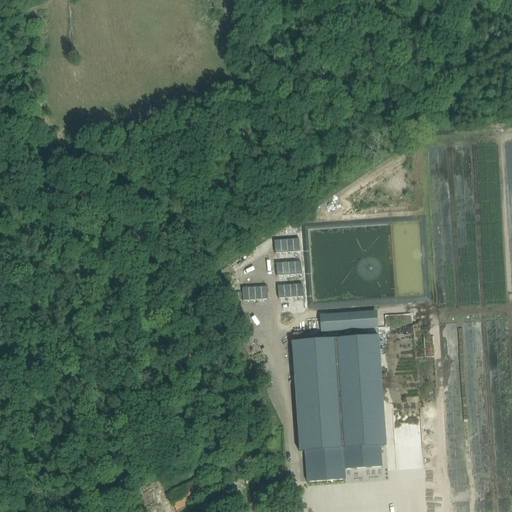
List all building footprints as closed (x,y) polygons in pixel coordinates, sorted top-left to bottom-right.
[(299,253),(299,241),(275,243),(276,255),(299,253)] [(301,275),(300,263),(276,265),(277,277),(301,275)] [(302,297),(302,285),(278,286),(279,298),(302,297)] [(267,299),(267,287),(243,289),(244,301),(267,299)] [(379,329),(377,312),(350,314),(351,331),(379,329)] [(383,467),(382,447),(387,447),(378,336),(291,342),(301,453),(306,452),(308,483),(347,480),(346,470),(383,467)] [(269,446),(266,440),(239,449),(242,456),(269,446)] [(177,511),(224,487),(219,478),(203,487),(198,478),(168,494),(177,511)]
